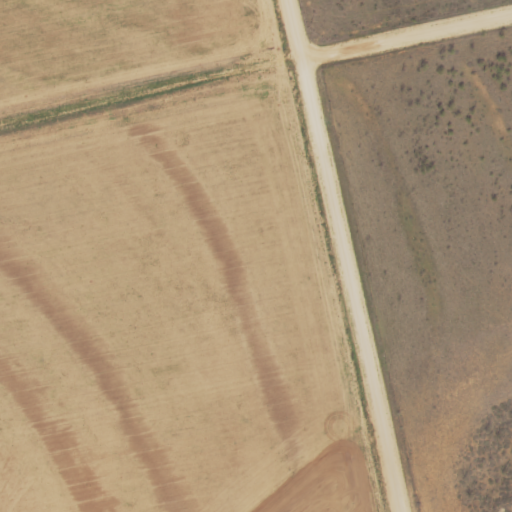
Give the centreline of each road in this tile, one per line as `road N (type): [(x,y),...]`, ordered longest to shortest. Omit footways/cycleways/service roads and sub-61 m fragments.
road 1 (residential): [(376,511),(307,202),(303,61),(289,0)]
road 2 (residential): [(303,61),(511,14)]
